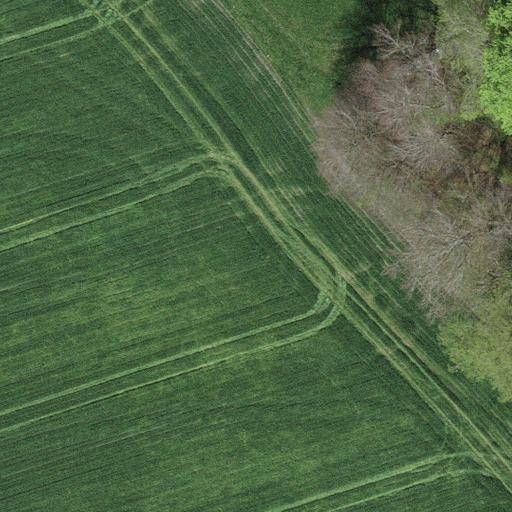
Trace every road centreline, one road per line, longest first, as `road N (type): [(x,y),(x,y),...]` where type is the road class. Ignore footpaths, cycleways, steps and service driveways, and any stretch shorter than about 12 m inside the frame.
road 1 (track): [(228,0),(511,302)]
road 2 (track): [(511,165),(264,43)]
